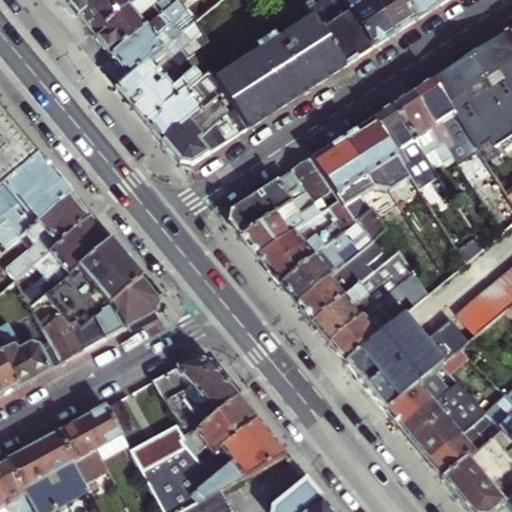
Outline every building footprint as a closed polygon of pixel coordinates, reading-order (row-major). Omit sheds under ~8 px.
[(50,0),(56,6),(60,3),(69,13),(87,34),(121,6),(127,0),(50,0)] [(105,55),(165,4),(161,0),(145,0),(129,15),(121,6),(87,34),(96,45),(105,55)] [(122,76),(185,23),(188,21),(176,7),(184,0),(169,0),(165,4),(105,55),(113,65),(122,76)] [(300,0),(298,2),(307,15),(338,63),(353,53),(366,45),(337,0),(300,0)] [(337,0),(366,45),(377,38),(387,32),(366,0),(337,0)] [(396,26),(408,18),(396,0),(366,0),(387,32),(396,26)] [(429,5),(425,0),(396,0),(408,18),(418,12),(429,5)] [(251,52),(210,79),(218,91),(241,127),(279,102),(324,71),(338,63),(307,15),(270,40),(267,35),(248,47),(251,52)] [(511,22),(499,31),(511,51),(511,22)] [(124,104),(168,66),(161,58),(192,32),(185,23),(122,76),(110,87),(117,96),(124,104)] [(456,126),(470,146),(475,155),(488,147),(485,142),(508,127),(504,121),(511,115),(511,51),(499,31),(480,44),(444,67),(417,85),(408,91),(443,147),(451,158),(460,152),(447,132),(456,126)] [(132,114),(141,123),(203,70),(198,63),(179,79),(168,66),(124,104),(132,114)] [(203,70),(141,123),(148,133),(157,143),(218,91),(210,79),(203,70)] [(184,164),(241,127),(218,91),(157,143),(171,159),(178,162),(184,164)] [(443,147),(408,91),(399,96),(388,104),(418,151),(426,146),(432,154),(443,147)] [(409,157),(418,151),(388,104),(379,110),(366,118),(380,139),(402,173),(414,165),(409,157)] [(0,196),(41,162),(22,140),(0,112),(0,196)] [(330,174),(380,139),(366,118),(338,136),(315,151),(330,174)] [(460,152),(470,146),(456,126),(447,132),(460,152)] [(418,151),(427,165),(435,160),(432,154),(426,146),(418,151)] [(315,151),(304,158),(319,181),(330,174),(315,151)] [(304,158),(283,172),(298,193),(232,237),(240,247),(248,257),(331,201),(319,181),(304,158)] [(0,196),(0,230),(15,248),(23,241),(29,236),(73,200),(57,181),(41,162),(0,196)] [(298,193),(283,172),(222,211),(222,225),(226,230),(232,237),(298,193)] [(511,186),(501,196),(511,212),(511,186)] [(83,212),(73,200),(29,236),(40,250),(18,268),(20,271),(13,277),(19,285),(37,270),(93,224),(83,212)] [(341,217),(331,201),(248,257),(255,265),(261,272),(328,222),(336,234),(347,225),(341,217)] [(347,225),(363,211),(356,204),(341,217),(347,225)] [(363,211),(347,225),(363,243),(377,231),(363,211)] [(334,236),(336,234),(328,222),(261,272),(267,280),(274,288),(334,236)] [(102,235),(93,224),(37,270),(48,284),(56,293),(81,273),(113,247),(102,235)] [(334,236),(274,288),(282,298),(290,306),(350,255),(334,236)] [(113,247),(81,273),(91,286),(103,302),(111,312),(120,308),(146,287),(129,266),(113,247)] [(361,278),(306,326),(313,335),(322,345),(407,275),(391,252),(361,278)] [(350,255),(290,306),(297,316),(306,326),(361,278),(350,265),(355,261),(350,255)] [(469,338),(511,301),(511,262),(450,315),(469,338)] [(384,328),(422,295),(407,275),(322,345),(329,354),(339,366),(384,328)] [(48,284),(27,301),(34,312),(56,293),(48,284)] [(160,315),(160,304),(153,295),(146,287),(120,308),(106,315),(101,315),(103,320),(84,336),(79,330),(74,333),(70,327),(64,319),(57,324),(46,333),(52,345),(65,367),(160,315)] [(53,319),(42,328),(46,333),(57,324),(53,319)] [(13,328),(0,334),(0,354),(21,392),(40,381),(65,367),(52,345),(42,351),(33,349),(26,353),(19,356),(15,349),(22,346),(13,328)] [(424,376),(384,328),(339,366),(342,370),(358,389),(378,414),(424,376)] [(19,356),(26,353),(22,346),(15,349),(19,356)] [(0,403),(21,392),(0,354),(0,403)] [(393,432),(453,381),(438,364),(424,376),(378,414),(384,421),(393,432)] [(181,431),(189,445),(241,402),(221,377),(214,369),(195,366),(157,387),(181,431)] [(468,398),(453,381),(393,432),(399,439),(407,449),(468,398)] [(511,396),(507,391),(503,391),(499,395),(507,404),(511,409),(511,396)] [(481,412),(468,398),(407,449),(413,456),(420,465),(481,412)] [(250,412),(241,402),(189,445),(199,461),(210,451),(216,459),(260,425),(250,412)] [(500,422),(511,410),(511,409),(507,404),(494,415),(500,422)] [(123,405),(109,413),(123,439),(125,442),(139,434),(123,405)] [(511,410),(500,422),(494,415),(488,420),(496,430),(511,447),(511,410)] [(481,412),(420,465),(427,473),(435,483),(469,453),(464,446),(479,434),(476,430),(488,420),(481,412)] [(123,439),(109,413),(99,419),(86,426),(108,465),(131,452),(125,442),(123,439)] [(275,443),(260,425),(216,459),(204,468),(159,503),(163,511),(195,511),(224,496),(289,460),(275,443)] [(108,465),(86,426),(74,432),(61,440),(89,491),(114,477),(108,465)] [(485,440),(469,453),(435,483),(454,506),(458,511),(491,511),(511,492),(511,447),(496,430),(485,440)] [(133,457),(159,503),(204,468),(199,461),(189,445),(181,431),(133,457)] [(464,446),(469,453),(485,440),(479,434),(464,446)] [(89,491),(61,440),(31,456),(9,468),(34,511),(68,511),(93,499),(89,491)] [(34,511),(9,468),(3,471),(0,472),(0,490),(12,511),(34,511)] [(195,511),(331,511),(317,493),(307,482),(273,510),(272,511),(233,511),(224,496),(195,511)] [(12,511),(0,490),(0,511),(12,511)]
